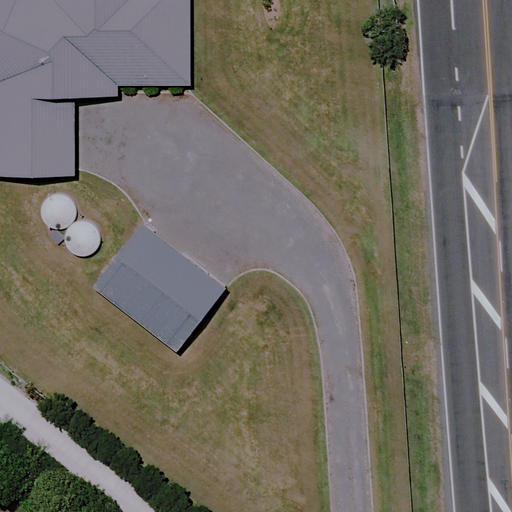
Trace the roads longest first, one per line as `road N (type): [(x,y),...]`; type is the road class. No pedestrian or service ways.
road 1 (tertiary): [(501,511),(466,0)]
road 2 (unknown): [(334,511),(0,294)]
